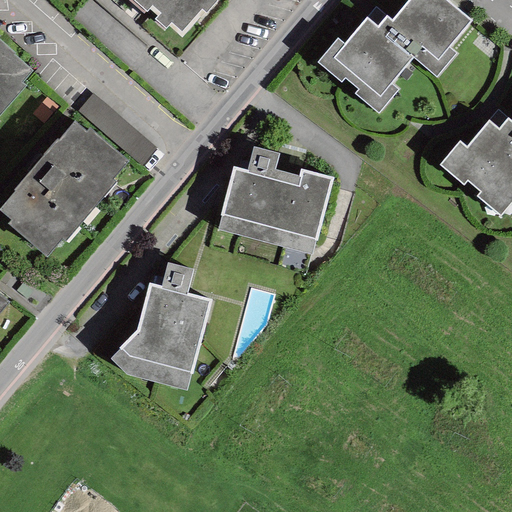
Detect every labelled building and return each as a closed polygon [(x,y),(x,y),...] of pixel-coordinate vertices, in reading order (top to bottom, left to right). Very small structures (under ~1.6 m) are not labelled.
[(130,0),(146,13),(151,7),(159,14),(154,20),(165,29),(170,24),(181,33),(200,11),(204,15),(217,0),(216,0),(130,0)] [(337,39),(317,62),(340,82),(344,78),(358,90),(354,94),(377,114),(398,89),(390,83),(412,57),(436,77),(456,54),(448,47),(470,21),(445,0),(409,0),(392,22),(386,17),(377,27),(367,18),(343,45),(337,39)] [(0,115),(26,86),(22,83),(32,71),(13,54),(14,52),(0,39),(0,115)] [(92,93),(77,111),(142,166),(156,148),(92,93)] [(459,141),(440,164),(463,183),(466,179),(480,191),(477,196),(500,216),(511,201),(511,121),(509,119),(500,129),(489,119),(466,146),(459,141)] [(15,191),(0,208),(0,211),(11,220),(7,225),(46,257),(61,240),(66,243),(116,182),(112,179),(128,160),(89,129),(87,132),(74,122),(59,140),(56,138),(13,190),(15,191)] [(315,239),(317,240),(332,177),(301,169),(299,176),(274,170),(278,153),(253,146),(246,171),(232,167),(220,215),(222,216),(315,239)] [(311,255),(315,239),(222,216),(218,231),(311,255)] [(193,270),(167,263),(161,286),(149,283),(136,333),(110,359),(126,374),(188,390),(211,300),(185,295),(193,270)] [(0,311),(9,302),(0,294),(0,311)]
